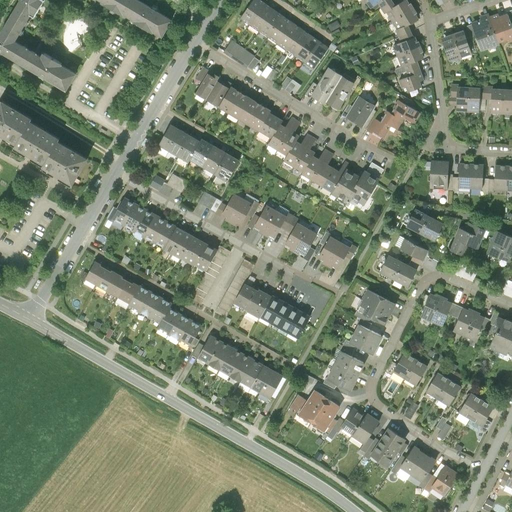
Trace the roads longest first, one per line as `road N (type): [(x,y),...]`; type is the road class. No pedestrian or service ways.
road 1 (tertiary): [(30,320),(354,511)]
road 2 (residential): [(115,174),(325,287)]
road 3 (residential): [(195,44),(373,149)]
road 4 (residential): [(445,149),(430,22),(494,0)]
road 5 (unclassified): [(115,174),(30,320)]
road 6 (unclassified): [(195,44),(115,174)]
